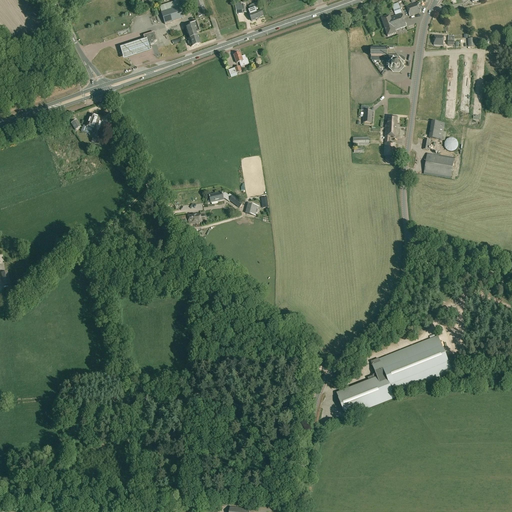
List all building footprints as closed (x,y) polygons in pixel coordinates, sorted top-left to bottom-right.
[(165,24),(184,18),(180,6),(178,0),(159,6),(161,12),(161,13),(165,24)] [(207,14),(202,0),(192,0),(198,17),(207,14)] [(421,12),(418,3),(406,7),(410,16),(421,12)] [(252,22),(260,19),(259,18),(263,16),(261,11),(257,13),(256,9),(248,12),(252,22)] [(149,11),(140,15),(142,19),(151,16),(149,11)] [(402,14),(391,18),(390,16),(381,19),(388,36),(396,33),(395,31),(406,26),(402,14)] [(191,47),(200,44),(198,36),(196,36),(195,32),(200,31),(196,21),(185,25),(190,39),(188,39),(191,47)] [(147,40),(148,44),(151,45),(153,44),(154,42),(157,41),(154,32),(143,36),(145,40),(147,40)] [(434,46),(444,46),(444,36),(434,36),(434,46)] [(124,59),(151,50),(147,39),(120,48),(124,59)] [(470,39),(470,41),(469,42),(469,47),(477,47),(477,41),(475,41),(475,39),(470,39)] [(240,53),(234,56),(236,63),(239,62),(241,67),(249,64),(247,59),(246,59),(245,56),(242,57),(240,53)] [(401,57),(387,57),(387,65),(392,66),(392,67),(392,68),(392,69),(393,69),(393,70),(394,70),(395,71),(396,71),(397,71),(398,70),(399,70),(399,69),(400,69),(400,68),(401,68),(401,67),(401,66),(401,65),(402,65),(406,60),(401,57)] [(364,123),(372,124),(372,112),(368,112),(369,107),(361,107),(361,111),(364,111),(364,123)] [(92,129),(96,116),(91,114),(90,118),(89,118),(88,120),(88,121),(86,127),(87,127),(86,129),(91,131),(92,129)] [(100,118),(96,116),(92,129),(95,130),(96,130),(98,131),(101,122),(99,121),(100,118)] [(397,125),(397,117),(388,117),(388,124),(386,124),(384,156),(386,156),(385,160),(395,161),(395,157),(397,157),(397,144),(389,144),(390,137),(398,137),(399,125),(397,125)] [(81,127),(76,120),(71,123),(75,130),(81,127)] [(446,132),(443,132),(444,123),(432,122),(430,139),(442,140),(445,141),(446,132)] [(86,129),(87,127),(86,127),(83,126),(81,132),(89,135),(91,131),(86,129)] [(101,139),(93,136),(91,142),(99,145),(101,139)] [(353,138),(353,146),(369,146),(369,137),(353,138)] [(457,149),(457,148),(458,148),(458,147),(458,146),(458,145),(458,144),(458,143),(458,142),(457,141),(457,140),(456,140),(455,139),(454,139),(452,138),(451,138),(450,138),(449,138),(449,139),(448,139),(447,139),(447,140),(446,140),(446,141),(445,141),(445,142),(445,143),(445,144),(444,144),(444,145),(444,146),(445,147),(445,148),(445,149),(446,149),(446,150),(447,150),(447,151),(448,151),(449,152),(450,152),(451,152),(452,152),(453,152),(454,152),(455,151),(456,150),(457,149)] [(450,179),(454,158),(427,154),(424,174),(450,179)] [(229,202),(230,201),(240,208),(243,204),(233,196),(232,196),(230,195),(229,196),(226,193),(223,194),(222,193),(209,195),(211,203),(224,201),(223,199),(224,199),(229,202)] [(248,204),(246,213),(253,215),(256,206),(248,204)] [(205,222),(206,219),(206,217),(205,214),(201,215),(201,214),(188,215),(188,222),(195,222),(195,223),(196,223),(201,223),(201,222),(205,222)] [(1,273),(3,285),(10,284),(8,272),(1,273)] [(451,370),(442,348),(438,336),(379,359),(371,362),(372,365),(374,372),(373,376),(368,378),(369,381),(338,393),(347,417),(394,398),(393,396),(451,370)]
